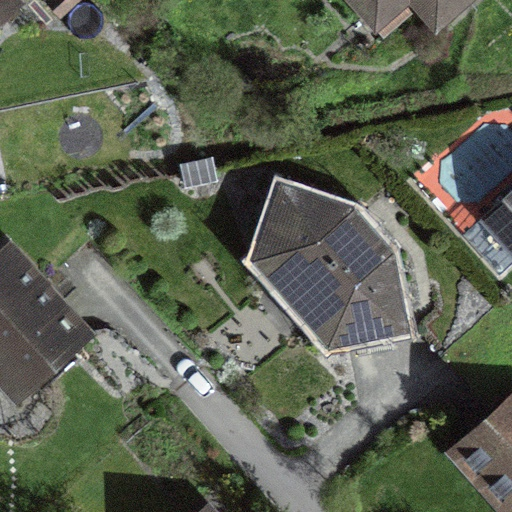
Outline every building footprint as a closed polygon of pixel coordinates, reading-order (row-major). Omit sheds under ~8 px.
[(0,0),(0,23),(18,4),(13,0),(0,0)] [(463,0),(357,0),(368,11),(379,0),(416,0),(438,23),(463,0)] [(118,85),(103,107),(137,130),(152,108),(118,85)] [(511,189),(491,208),(511,231),(511,189)] [(355,216),(285,193),(263,255),(286,262),(289,280),(314,309),(330,314),(336,334),(399,324),(384,253),(355,216)] [(83,334),(6,251),(0,256),(0,371),(0,372),(11,362),(30,383),(83,334)] [(511,308),(504,299),(440,356),(487,408),(498,397),(504,404),(470,434),(511,480),(511,506),(510,508),(511,510),(511,308)]
